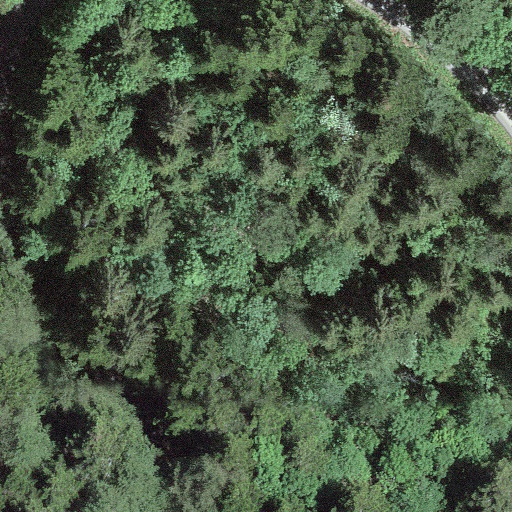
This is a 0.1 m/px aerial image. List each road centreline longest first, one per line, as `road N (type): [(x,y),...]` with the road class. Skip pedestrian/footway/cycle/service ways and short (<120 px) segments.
road 1 (track): [(161,511),(1,143),(63,0)]
road 2 (unclassified): [(511,123),(432,41),(372,0)]
